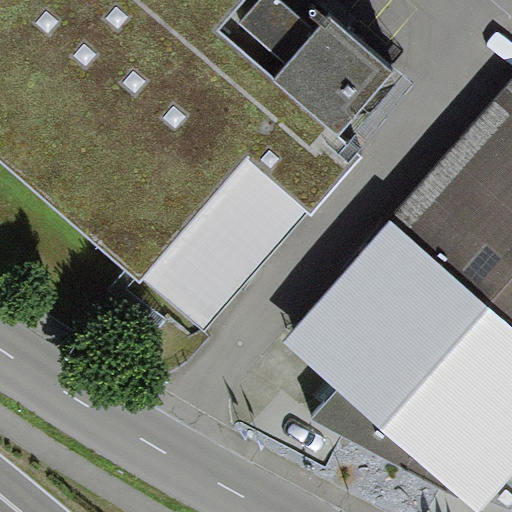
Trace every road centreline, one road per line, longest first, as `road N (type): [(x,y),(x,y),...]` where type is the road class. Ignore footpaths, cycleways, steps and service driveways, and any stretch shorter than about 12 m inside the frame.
road 1 (unknown): [(467,21),(161,451)]
road 2 (residential): [(270,511),(56,393),(0,350)]
